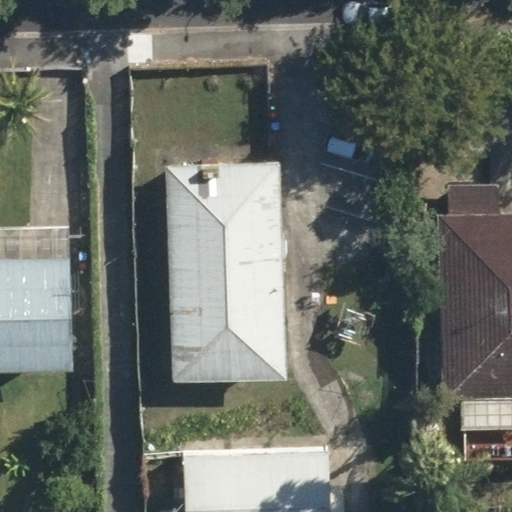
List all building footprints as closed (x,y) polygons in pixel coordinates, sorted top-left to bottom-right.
[(488,127),(416,127),(416,162),(488,162),(488,127)] [(293,145),(178,151),(189,363),(304,357),(293,145)] [(511,197),(510,197),(509,175),(461,177),(462,200),(451,200),(462,413),(511,409),(511,197)] [(87,235),(0,239),(0,353),(93,349),(87,235)] [(348,511),(344,434),(194,442),(197,511),(348,511)]
